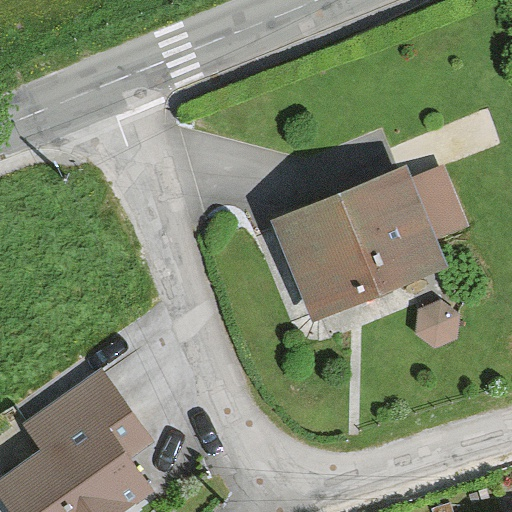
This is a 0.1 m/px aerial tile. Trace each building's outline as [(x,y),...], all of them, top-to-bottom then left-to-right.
[(432,167),(395,183),(415,228),(452,212),(432,167)] [(389,168),(273,217),(311,307),(428,258),(415,228),(395,183),(389,168)] [(421,303),(419,322),(434,335),(451,324),(451,305),(436,297),(421,303)] [(1,476),(25,511),(102,511),(149,480),(118,435),(141,419),(104,367),(33,416),(50,442),(1,476)] [(15,417),(0,426),(0,457),(29,440),(15,417)]
